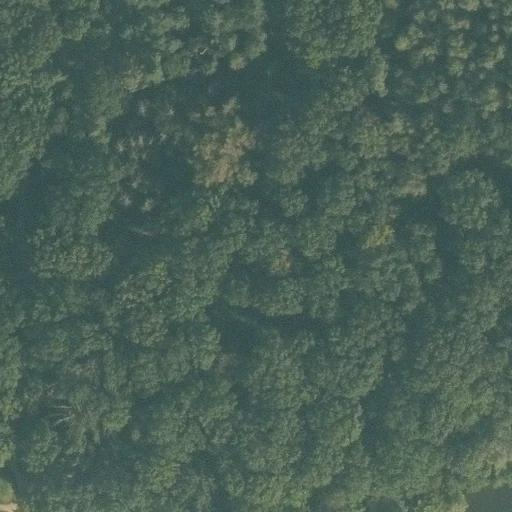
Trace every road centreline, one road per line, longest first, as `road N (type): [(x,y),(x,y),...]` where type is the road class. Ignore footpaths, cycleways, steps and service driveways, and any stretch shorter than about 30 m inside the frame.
road 1 (track): [(400,0),(141,234),(79,261),(48,264),(20,252)]
road 2 (track): [(20,252),(25,0)]
